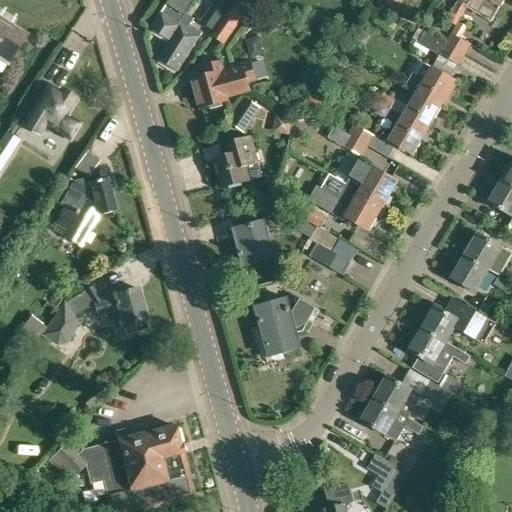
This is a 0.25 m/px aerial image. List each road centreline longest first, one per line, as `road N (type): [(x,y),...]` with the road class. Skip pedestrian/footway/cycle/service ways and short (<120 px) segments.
road 1 (secondary): [(236,458),(106,0)]
road 2 (residential): [(236,458),(311,430),(511,89)]
